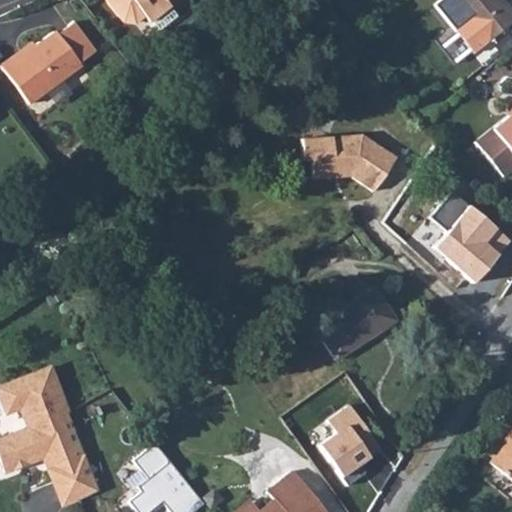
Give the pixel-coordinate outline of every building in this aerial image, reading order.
[(106,0),(116,13),(130,14),(137,7),(142,12),(157,0),(106,0)] [(461,0),(466,6),(485,29),(485,30),(511,7),(511,5),(508,0),(461,0)] [(451,18),(469,42),(485,29),(466,6),(451,18)] [(15,46),(1,57),(30,92),(78,54),(54,23),(18,50),(15,46)] [(511,114),(475,145),(502,179),(511,171),(511,114)] [(394,159),(391,155),(355,131),(296,133),(297,154),(307,153),(309,180),(327,180),(328,172),(340,172),(372,191),(394,159)] [(473,287),(508,243),(451,194),(430,219),(446,233),(433,249),(473,287)] [(334,340),(324,347),(338,364),(395,323),(373,294),(326,328),(334,340)] [(326,328),(315,336),(324,347),(334,340),(326,328)] [(67,412),(50,368),(16,382),(20,392),(14,394),(29,430),(0,441),(0,457),(7,474),(36,462),(35,458),(47,453),(53,470),(50,471),(64,506),(79,500),(80,501),(100,491),(67,412)] [(20,392),(16,382),(0,389),(0,400),(6,416),(20,410),(14,394),(20,392)] [(308,433),(341,481),(380,453),(348,407),(308,433)] [(511,437),(502,449),(502,455),(490,471),(511,486),(511,437)] [(153,447),(131,464),(146,483),(135,491),(139,496),(128,505),(132,511),(152,511),(160,505),(165,511),(196,511),(202,508),(153,447)] [(274,502),(261,511),(324,511),(293,473),(267,494),(274,502)]
